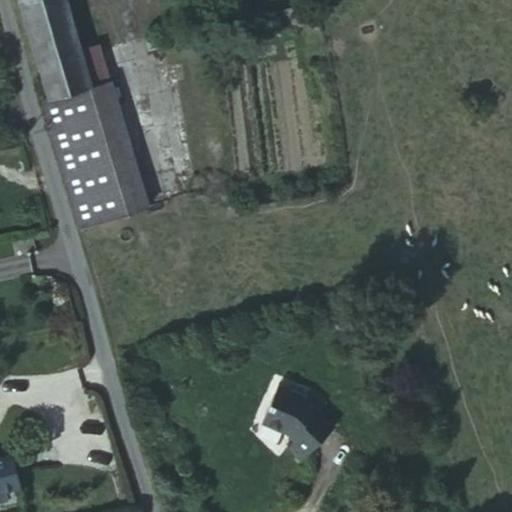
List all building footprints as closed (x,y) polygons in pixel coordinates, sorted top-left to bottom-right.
[(50,0),(69,62),(108,49),(93,0),(50,0)] [(69,62),(62,64),(105,194),(171,172),(127,42),(69,62)] [(324,362),(297,350),(280,387),(301,397),(312,407),(305,414),(318,427),(353,395),(337,378),(339,376),(324,362)] [(5,430),(13,456),(53,446),(46,418),(5,430)] [(0,492),(18,489),(11,453),(0,454),(0,492)] [(132,511),(126,493),(62,511),(132,511)]
